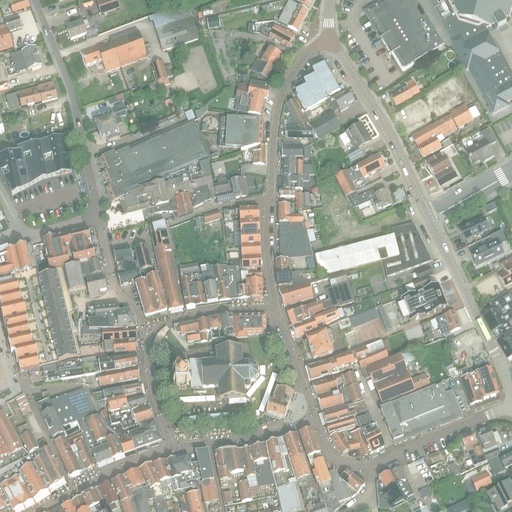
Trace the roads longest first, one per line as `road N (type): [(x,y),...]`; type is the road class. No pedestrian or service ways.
road 1 (residential): [(275,307),(265,243),(277,110),(305,54),(331,40)]
road 2 (residential): [(97,216),(70,90),(34,0)]
road 3 (tertiary): [(426,213),(331,40)]
road 4 (tertiary): [(502,371),(426,213)]
road 5 (residential): [(170,449),(30,511)]
road 6 (residential): [(373,469),(511,405)]
road 7 (residential): [(170,449),(254,437),(313,415)]
road 8 (residential): [(97,216),(113,286),(150,340)]
road 9 (residential): [(275,307),(165,323),(150,340)]
